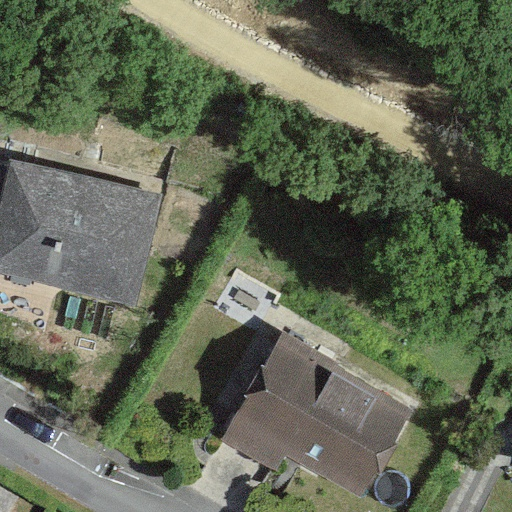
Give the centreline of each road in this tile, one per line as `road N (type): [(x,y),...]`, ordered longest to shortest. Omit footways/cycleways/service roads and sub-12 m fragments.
road 1 (track): [(511,195),(220,52),(135,0)]
road 2 (residential): [(0,426),(145,511)]
